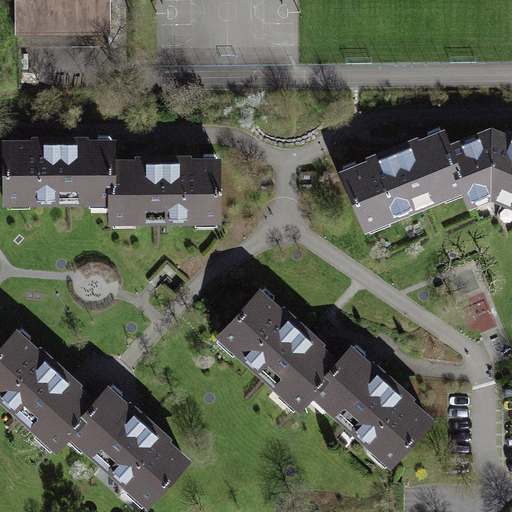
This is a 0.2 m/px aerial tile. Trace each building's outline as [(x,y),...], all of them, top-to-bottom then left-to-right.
[(91,0),(11,0),(11,34),(91,34),(91,0)] [(511,132),(494,124),(447,143),(464,187),(469,200),(492,191),(511,200),(511,132)] [(441,128),(344,167),(367,226),(464,187),(447,143),(441,128)] [(109,197),(108,137),(5,139),(6,199),(109,197)] [(214,155),(108,157),(109,218),(215,216),(214,155)] [(337,360),(262,292),(221,337),(296,405),(337,360)] [(92,403),(14,331),(0,345),(0,399),(52,447),(69,429),(92,403)] [(425,417),(349,348),(312,388),(388,457),(425,417)] [(186,455),(110,385),(92,403),(69,429),(145,499),(186,455)]
